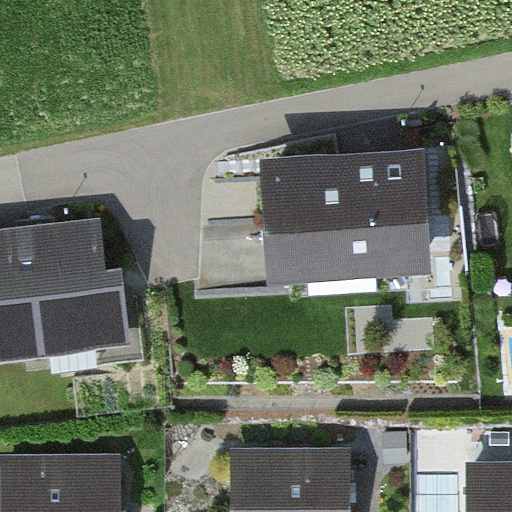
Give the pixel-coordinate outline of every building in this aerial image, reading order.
[(415,159),(252,164),(255,283),(419,278),(415,159)] [(0,341),(106,331),(97,233),(0,242),(0,341)] [(349,511),(349,454),(230,453),(229,511),(349,511)] [(6,511),(116,511),(118,466),(8,464),(7,477),(6,511)] [(511,511),(511,464),(467,465),(467,511),(511,511)]
